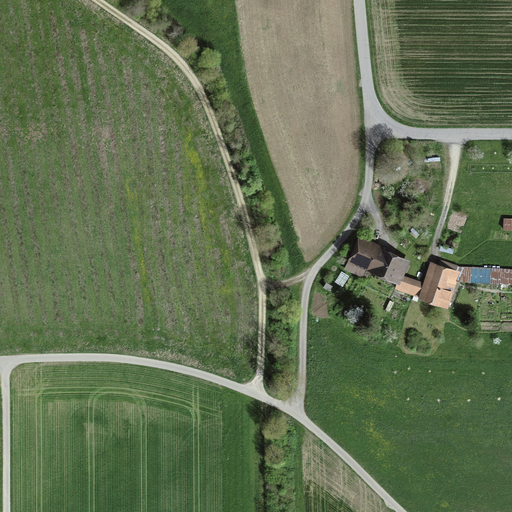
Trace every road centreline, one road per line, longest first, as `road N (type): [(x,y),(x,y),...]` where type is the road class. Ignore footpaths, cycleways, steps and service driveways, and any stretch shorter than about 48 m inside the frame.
road 1 (track): [(256,392),(262,288),(255,216),(235,154),(211,95),(161,39),(108,0)]
road 2 (unclassified): [(0,360),(136,359),(256,392),(300,416)]
road 3 (unclassified): [(373,130),(366,202),(313,272),(304,305),(300,416)]
road 4 (track): [(5,511),(4,360)]
road 5 (unclassified): [(300,416),(402,511)]
road 6 (unclassified): [(373,130),(511,134)]
road 7 (unclassified): [(363,0),(373,130)]
road 8 (track): [(432,253),(455,133)]
